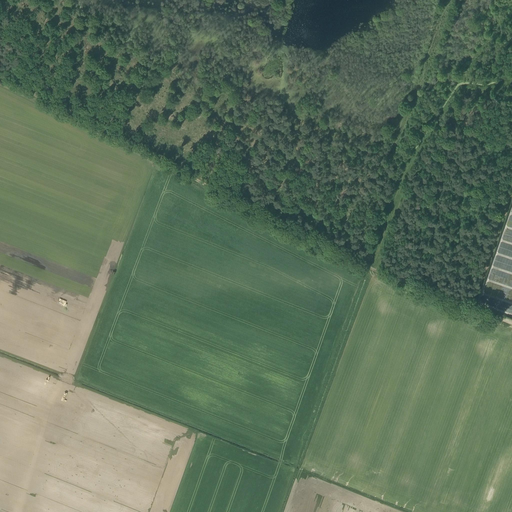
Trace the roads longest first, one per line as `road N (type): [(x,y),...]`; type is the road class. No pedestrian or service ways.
road 1 (track): [(0,83),(378,273)]
road 2 (track): [(378,273),(511,325)]
